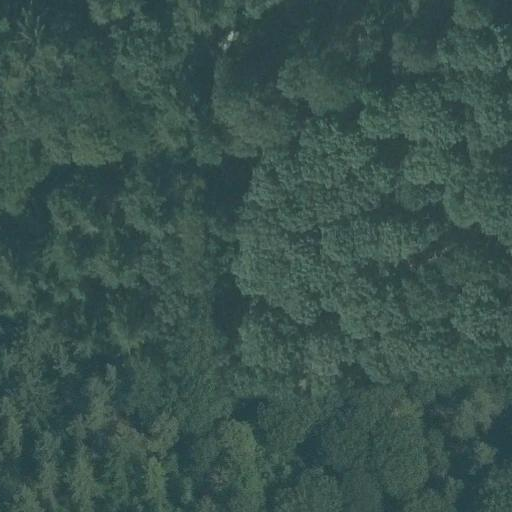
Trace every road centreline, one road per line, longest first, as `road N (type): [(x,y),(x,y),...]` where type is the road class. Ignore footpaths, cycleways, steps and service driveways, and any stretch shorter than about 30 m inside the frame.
road 1 (track): [(220,511),(164,185),(163,130),(207,14)]
road 2 (track): [(0,116),(207,14)]
